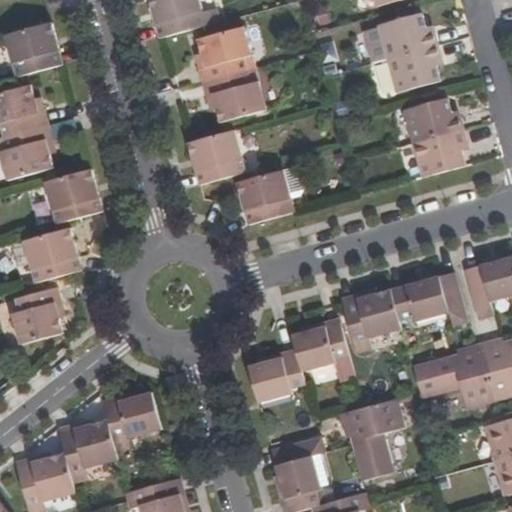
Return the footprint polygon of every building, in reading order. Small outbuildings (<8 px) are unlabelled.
[(220,22),(217,9),(203,11),(200,0),(149,0),(160,38),(220,22)] [(374,63),(389,59),(441,45),(438,32),(429,33),(424,13),(380,25),(381,28),(366,32),(374,63)] [(6,35),(17,78),(65,64),(53,22),(6,35)] [(198,64),(203,83),(256,69),(245,27),(199,39),(205,62),(198,64)] [(441,45),(389,59),(398,93),(443,81),(438,61),(445,59),(441,45)] [(256,69),(203,83),(208,103),(216,101),(221,121),(267,110),(256,69)] [(5,137),(52,124),(46,102),(38,103),(35,93),(33,85),(0,94),(0,122),(1,122),(5,137)] [(38,103),(46,102),(43,91),(35,93),(38,103)] [(405,110),(414,144),(466,129),(463,117),(455,119),(449,98),(405,110)] [(51,146),(58,144),(52,124),(5,137),(0,138),(0,155),(3,155),(9,180),(56,167),(53,154),(51,146)] [(423,177),(468,165),(462,144),(470,142),(466,129),(414,144),(423,177)] [(248,172),(236,130),(189,143),(200,185),(248,172)] [(53,154),(60,152),(58,144),(51,146),(53,154)] [(58,224),(70,220),(105,211),(94,168),(46,181),(58,224)] [(286,169),(239,182),(246,211),(250,224),(297,211),(286,169)] [(36,283),(84,270),(72,228),(25,241),(36,283)] [(511,256),(482,265),(492,301),(511,295),(511,256)] [(496,315),(492,301),(482,265),(466,269),(479,319),(496,315)] [(441,276),(451,313),(454,326),(470,321),(456,272),(441,276)] [(393,289),(401,320),(416,316),(417,322),(451,313),(441,276),(393,289)] [(58,287),(17,298),(20,312),(13,314),(20,344),(65,332),(59,308),(63,307),(58,287)] [(403,329),(401,320),(393,289),(344,302),(358,352),(372,348),(370,338),(403,329)] [(298,353),(304,373),(337,363),(336,357),(351,354),(342,322),(293,335),(298,353)] [(502,337),(481,343),(497,401),(511,396),(511,338),(503,341),(502,337)] [(497,401),(481,343),(460,349),(461,352),(415,365),(424,397),(462,388),(467,408),(497,401)] [(307,384),(304,373),(298,353),(250,366),(260,403),(294,394),(292,388),(307,384)] [(164,428),(162,423),(154,391),(106,404),(110,418),(119,451),(133,447),(130,438),(164,428)] [(351,435),(363,479),(395,471),(385,433),(408,426),(400,398),(341,414),(347,436),(351,435)] [(499,460),(511,456),(511,411),(493,417),(495,424),(490,426),(499,460)] [(119,451),(110,418),(62,433),(67,452),(75,482),(90,478),(88,468),(121,459),(119,451)] [(276,465),(314,454),(326,451),(323,435),(272,450),(276,465)] [(75,482),(67,452),(19,466),(31,511),(45,511),(46,511),(44,502),(78,492),(75,482)] [(297,511),(318,506),(322,505),(318,489),(322,488),(314,454),(276,465),(289,511),(297,511)] [(508,494),(511,492),(511,456),(499,460),(508,494)] [(141,505),(143,511),(186,511),(178,478),(130,491),(130,500),(133,507),(141,505)] [(319,511),(362,511),(363,511),(371,508),(369,500),(367,492),(322,505),(318,506),(319,511)] [(0,511),(10,511),(0,499),(0,511)]
